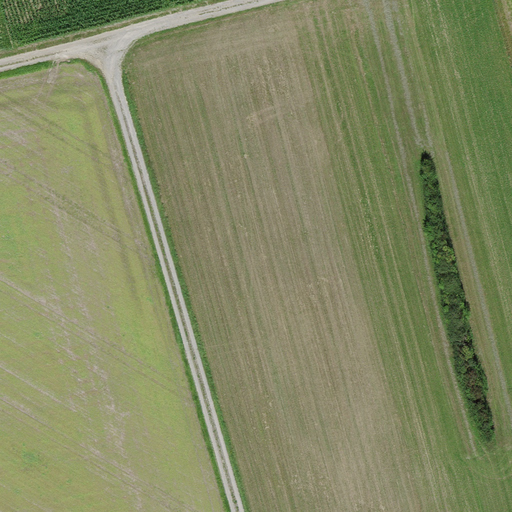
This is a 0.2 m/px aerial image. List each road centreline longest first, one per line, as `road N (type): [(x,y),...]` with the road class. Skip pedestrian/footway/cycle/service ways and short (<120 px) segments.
road 1 (track): [(237,511),(101,46)]
road 2 (track): [(297,0),(0,70)]
